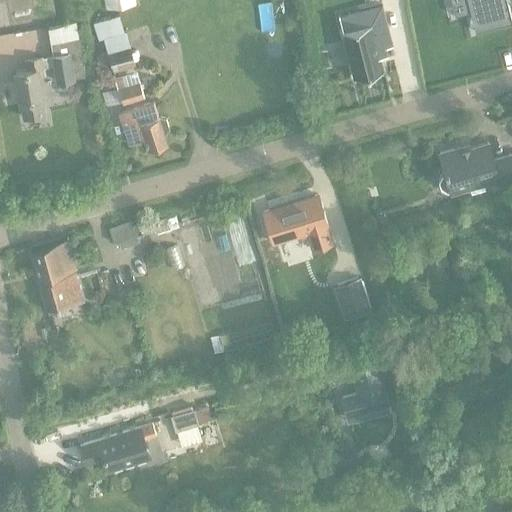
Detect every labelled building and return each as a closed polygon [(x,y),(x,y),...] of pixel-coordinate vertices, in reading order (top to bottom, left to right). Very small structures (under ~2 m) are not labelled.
[(103,0),(105,10),(135,4),(134,0),(103,0)] [(450,0),(453,14),(469,10),(471,18),(468,18),(469,23),(472,22),(474,30),(510,21),(505,0),(450,0)] [(363,24),(341,30),(354,77),(382,70),(376,47),(392,43),(381,2),(359,8),(363,24)] [(107,52),(96,55),(101,73),(135,63),(125,31),(123,31),(118,15),(93,23),(98,40),(103,39),(107,52)] [(52,56),(46,57),(47,67),(54,66),(57,82),(84,77),(77,38),(50,42),(52,56)] [(27,69),(15,71),(19,101),(21,101),(23,117),(43,114),(41,97),(42,98),(38,74),(43,73),(40,58),(25,61),(27,69)] [(123,74),(115,77),(122,102),(143,96),(136,71),(123,74)] [(143,139),(147,150),(166,143),(163,133),(167,127),(165,118),(157,115),(152,101),(118,112),(128,144),(143,139)] [(444,172),(441,173),(437,180),(439,186),(445,190),(449,189),(450,193),(468,187),(469,193),(483,189),(482,184),(497,179),(499,186),(511,182),(511,152),(507,154),(493,159),(487,141),(469,146),(469,144),(438,153),(444,172)] [(262,212),(272,243),(303,233),(308,250),(332,243),(317,195),(262,212)] [(157,233),(179,226),(175,217),(175,216),(172,217),(167,218),(166,217),(164,217),(134,226),(132,222),(93,235),(95,243),(111,238),(113,242),(129,237),(131,243),(139,241),(135,230),(154,224),(157,233)] [(35,261),(34,262),(48,310),(84,301),(75,269),(77,269),(68,237),(31,248),(35,261)] [(416,248),(397,254),(403,273),(421,267),(416,248)] [(334,286),(343,317),(369,309),(359,278),(334,286)] [(219,334),(210,337),(214,352),(223,350),(221,343),(228,341),(226,332),(219,334)] [(356,392),(340,396),(345,414),(388,403),(376,358),(349,365),(356,392)] [(107,373),(112,388),(127,383),(123,368),(107,373)] [(171,415),(176,429),(198,422),(197,421),(211,417),(207,405),(193,409),(193,408),(171,415)] [(142,436),(155,431),(151,420),(138,424),(124,429),(79,443),(85,462),(102,457),(106,468),(148,454),(142,436)] [(354,463),(350,449),(334,453),(338,467),(354,463)]
